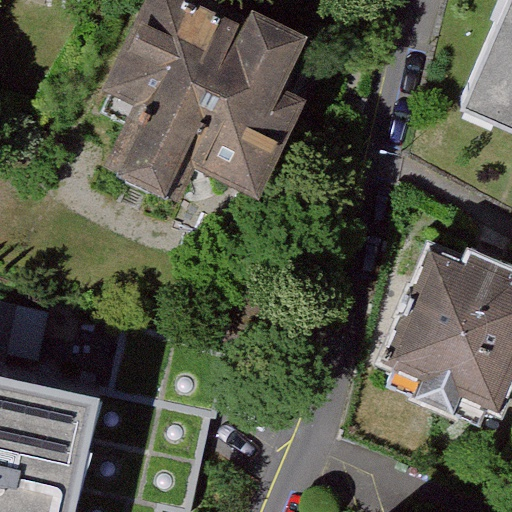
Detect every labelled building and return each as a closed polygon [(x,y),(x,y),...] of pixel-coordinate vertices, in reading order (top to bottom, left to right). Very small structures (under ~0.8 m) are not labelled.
[(265,0),(261,9),(241,0),(155,0),(119,75),(151,90),(121,152),(190,185),(206,151),(269,181),(312,91),(288,80),(317,20),(274,0),(265,0)] [(511,0),(509,0),(465,99),(511,119),(511,0)] [(511,396),(511,273),(444,243),(392,358),(506,409),(511,396)] [(199,511),(237,345),(125,320),(112,375),(81,511),(199,511)] [(0,351),(0,511),(81,511),(112,375),(0,351)]
